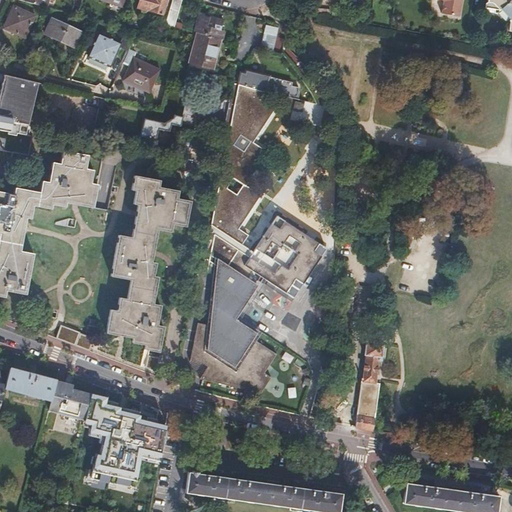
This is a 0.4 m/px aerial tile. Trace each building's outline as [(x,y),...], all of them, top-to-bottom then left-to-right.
[(139,0),(137,7),(162,14),(165,0),(139,0)] [(181,0),(171,0),(166,23),(174,26),(181,0)] [(443,0),(442,10),(459,13),(461,0),(443,0)] [(500,11),(509,21),(508,33),(511,32),(511,0),(487,0),(487,3),(486,5),(485,9),(494,10),(494,14),(496,14),(500,11)] [(13,6),(2,27),(22,37),(33,17),(13,6)] [(200,13),(195,32),(196,32),(203,34),(220,39),(222,30),(219,29),(222,20),(200,13)] [(50,17),(43,33),(72,46),(79,30),(50,17)] [(273,53),(278,32),(267,29),(261,50),(273,53)] [(203,34),(196,32),(194,40),(201,43),(203,34)] [(98,33),(88,54),(108,64),(119,43),(98,33)] [(201,43),(194,40),(191,51),(215,58),(220,39),(203,34),(201,43)] [(19,46),(13,58),(20,61),(26,50),(19,46)] [(128,47),(122,59),(128,62),(131,55),(134,49),(128,47)] [(215,58),(191,51),(187,65),(211,72),(215,58)] [(159,67),(131,55),(128,62),(121,77),(147,90),(159,67)] [(245,71),(242,83),(260,88),(264,89),(271,91),(287,95),(296,97),(299,86),(291,84),(292,81),(250,70),(250,72),(245,71)] [(2,73),(0,83),(17,88),(35,92),(37,81),(2,73)] [(231,100),(228,116),(261,124),(272,106),(258,97),(264,89),(260,88),(242,83),(235,81),(231,100)] [(0,83),(0,91),(15,95),(17,88),(0,83)] [(8,115),(7,117),(28,122),(35,92),(17,88),(15,95),(0,91),(0,108),(9,110),(8,115)] [(218,113),(228,116),(231,100),(224,99),(223,107),(218,113)] [(95,105),(87,104),(81,133),(87,134),(95,105)] [(217,116),(215,123),(226,126),(228,116),(218,113),(205,110),(179,104),(176,115),(175,119),(180,121),(181,115),(185,116),(187,108),(217,116)] [(174,123),(176,124),(192,128),(195,118),(215,123),(217,116),(187,108),(185,116),(181,115),(180,121),(175,119),(174,123)] [(175,119),(176,115),(168,113),(167,116),(158,121),(139,117),(135,134),(150,138),(153,126),(164,129),(165,122),(174,123),(175,119)] [(228,116),(226,126),(231,127),(255,133),(261,124),(228,116)] [(255,133),(231,127),(208,239),(212,242),(208,266),(217,267),(216,273),(211,324),(198,322),(191,361),(204,363),(205,362),(209,365),(201,379),(203,380),(262,393),(272,377),(265,372),(277,353),(256,339),(260,333),(236,318),(242,308),(258,284),(246,277),(252,268),(293,295),(325,245),(274,212),(251,249),(241,242),(246,232),(238,227),(260,193),(245,183),(267,149),(251,139),(255,133)] [(40,180),(38,189),(76,196),(74,203),(92,206),(96,183),(89,182),(92,170),(84,168),(87,154),(61,150),(59,163),(51,162),(47,181),(40,180)] [(136,207),(188,217),(191,199),(177,197),(179,188),(159,184),(160,179),(135,174),(132,188),(135,189),(133,202),(137,202),(136,207)] [(13,193),(5,192),(0,209),(0,266),(9,269),(8,274),(15,276),(19,282),(16,291),(14,292),(24,294),(33,253),(18,251),(24,217),(29,218),(31,206),(48,209),(50,204),(63,206),(64,201),(74,203),(76,196),(38,189),(38,191),(14,186),(13,193)] [(186,225),(188,217),(136,207),(130,236),(128,236),(119,276),(129,279),(126,297),(118,296),(115,310),(112,309),(107,332),(132,337),(131,341),(144,344),(144,348),(158,351),(163,325),(156,323),(160,304),(152,302),(158,276),(153,274),(156,261),(151,260),(158,228),(170,230),(172,222),(186,225)] [(119,276),(128,236),(117,234),(110,275),(119,276)] [(0,290),(4,292),(4,290),(14,292),(16,291),(19,282),(15,276),(8,274),(9,269),(0,266),(0,290)] [(59,326),(56,338),(80,346),(84,334),(59,326)] [(385,344),(366,341),(355,424),(354,427),(373,429),(385,344)] [(204,363),(191,361),(191,362),(191,363),(191,364),(191,365),(191,367),(192,368),(192,370),(193,371),(193,372),(194,373),(195,374),(196,375),(197,376),(197,377),(198,377),(199,378),(200,378),(200,379),(201,379),(209,365),(205,362),(204,363)] [(8,369),(4,385),(3,388),(49,401),(54,383),(8,369)] [(54,383),(49,401),(46,412),(58,415),(72,419),(83,422),(89,395),(70,390),(71,386),(54,382),(54,383)] [(108,400),(89,395),(83,422),(82,425),(84,425),(86,426),(87,426),(89,425),(90,425),(92,424),(93,423),(94,422),(94,423),(95,425),(96,427),(97,429),(99,431),(100,432),(102,433),(106,416),(104,416),(108,400)] [(128,411),(111,407),(105,436),(122,439),(128,411)] [(137,430),(134,444),(141,442),(141,441),(148,440),(150,441),(151,433),(153,424),(155,417),(148,415),(149,411),(141,410),(137,430)] [(72,419),(58,415),(56,421),(71,425),(72,419)] [(150,441),(150,442),(163,445),(167,427),(153,424),(151,433),(150,441)] [(217,475),(210,474),(190,471),(187,491),(336,511),(337,511),(341,493),(321,490),(314,489),(292,486),(285,485),(246,479),(239,478),(217,475)] [(70,475),(65,495),(85,499),(90,480),(70,475)] [(95,481),(92,496),(100,497),(103,483),(95,481)] [(471,487),(470,493),(433,488),(434,482),(426,481),(425,487),(407,484),(404,503),(466,511),(496,511),(498,497),(478,494),(479,488),(471,487)]
